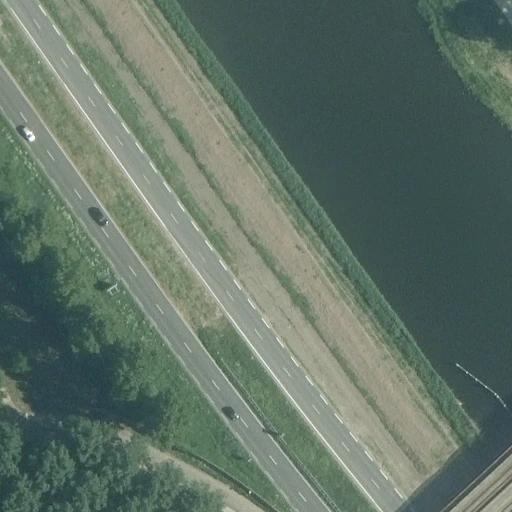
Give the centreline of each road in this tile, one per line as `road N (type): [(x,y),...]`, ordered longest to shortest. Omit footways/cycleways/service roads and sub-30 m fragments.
road 1 (trunk): [(394,511),(21,0)]
road 2 (trunk): [(0,91),(315,511)]
road 3 (unclassified): [(230,511),(108,441),(53,428),(0,432)]
